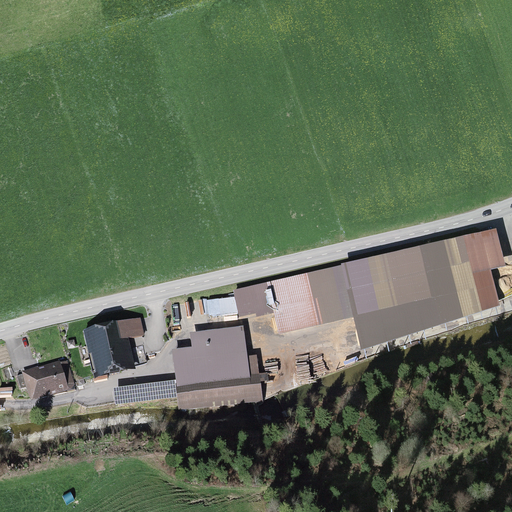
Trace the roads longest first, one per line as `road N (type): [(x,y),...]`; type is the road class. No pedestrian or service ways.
road 1 (tertiary): [(0,330),(511,206)]
road 2 (track): [(0,475),(128,450),(194,487),(369,478),(372,493),(334,511)]
road 3 (track): [(375,482),(511,439)]
